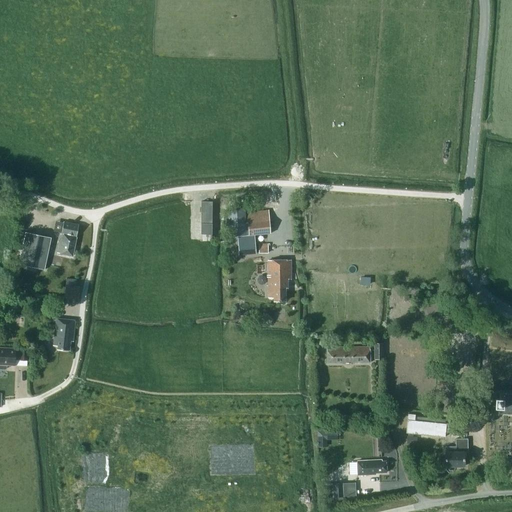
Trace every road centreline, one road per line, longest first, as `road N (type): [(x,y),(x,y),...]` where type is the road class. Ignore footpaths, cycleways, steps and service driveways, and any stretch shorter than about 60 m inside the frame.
road 1 (unclassified): [(93,214),(175,190),(268,183),(469,196)]
road 2 (residential): [(10,410),(69,383),(93,214)]
road 3 (tertiary): [(469,196),(482,0)]
road 4 (tertiary): [(511,312),(482,293),(466,261),(469,196)]
